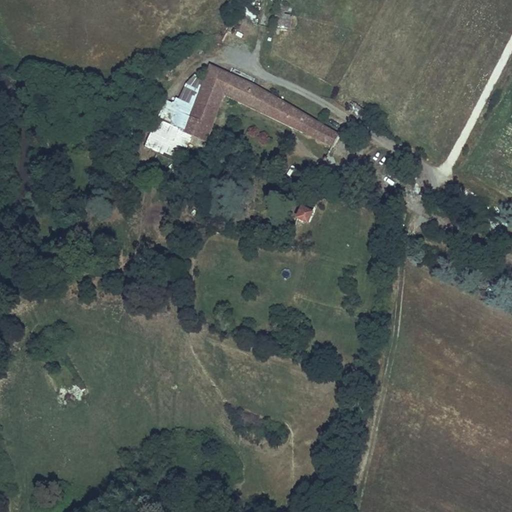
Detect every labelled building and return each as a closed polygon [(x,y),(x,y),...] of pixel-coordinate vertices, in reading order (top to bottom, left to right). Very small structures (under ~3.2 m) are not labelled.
[(290,30),(293,16),(280,13),(277,28),(290,30)] [(226,33),(219,47),(222,49),(223,47),(238,54),(244,42),(226,33)] [(188,124),(185,132),(193,136),(206,141),(223,93),(251,107),(298,129),(305,116),(277,100),(254,87),(211,66),(195,106),(188,124)] [(182,101),(176,117),(188,124),(195,106),(182,101)] [(352,103),(349,111),(360,115),(363,106),(352,103)] [(163,111),(157,119),(185,132),(188,124),(176,117),(163,111)] [(338,135),(305,116),(298,129),(333,146),(338,135)] [(157,119),(144,148),(182,165),(193,136),(185,132),(157,119)] [(378,129),(380,125),(370,119),(368,123),(378,129)] [(302,208),(297,218),(307,223),(312,212),(302,208)]
